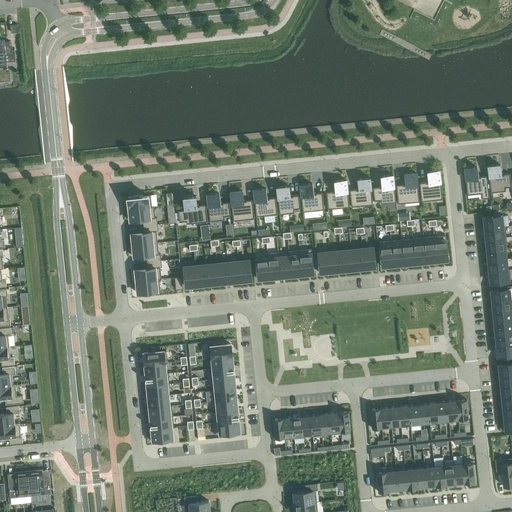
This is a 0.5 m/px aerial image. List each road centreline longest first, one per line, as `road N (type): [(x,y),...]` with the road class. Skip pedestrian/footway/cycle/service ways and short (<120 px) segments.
road 1 (residential): [(122,319),(112,204),(123,185),(449,155)]
road 2 (residential): [(269,451),(138,465),(122,319)]
road 3 (tertiary): [(64,37),(248,16),(275,0)]
road 4 (residential): [(253,307),(463,284)]
road 5 (tertiary): [(252,0),(59,26)]
road 6 (residential): [(487,505),(472,371)]
road 7 (tertiary): [(47,62),(60,195)]
road 8 (residential): [(122,319),(253,307)]
road 9 (tertiary): [(60,195),(67,325)]
road 10 (residential): [(463,284),(449,155)]
road 11 (tertiary): [(79,323),(60,195)]
road 12 (residential): [(367,511),(354,384)]
road 13 (tertiary): [(91,443),(79,323)]
